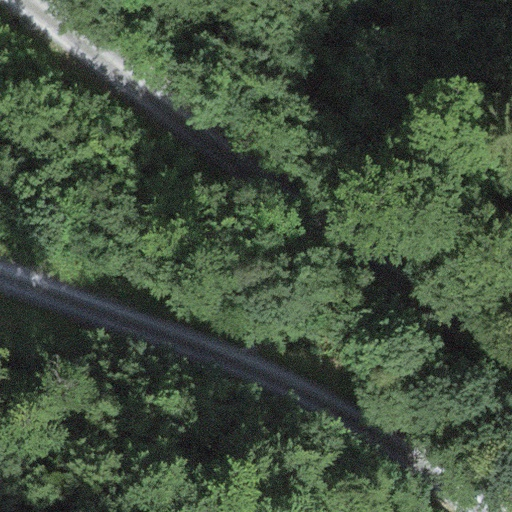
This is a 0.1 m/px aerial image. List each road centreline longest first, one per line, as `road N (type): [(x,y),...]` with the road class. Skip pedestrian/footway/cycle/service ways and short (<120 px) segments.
road 1 (track): [(33,0),(511,360)]
road 2 (track): [(464,511),(276,375),(0,282)]
